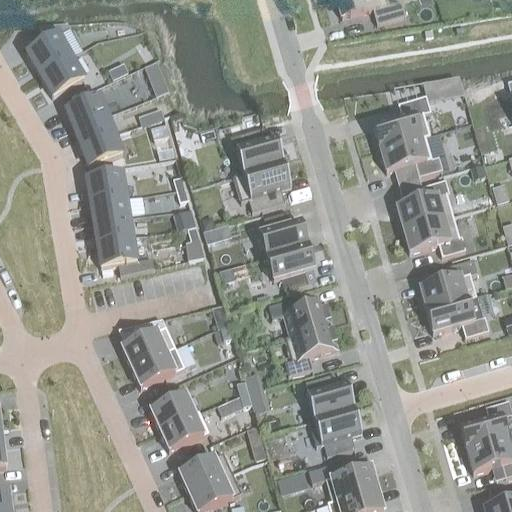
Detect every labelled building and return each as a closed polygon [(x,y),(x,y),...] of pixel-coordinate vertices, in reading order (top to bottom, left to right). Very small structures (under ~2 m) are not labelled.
[(387,0),(337,0),(334,1),(341,24),(372,15),(372,17),(376,30),(405,22),(400,6),(390,9),(387,0)] [(57,41),(26,59),(39,81),(70,63),(57,41)] [(70,63),(39,81),(52,103),(83,85),(70,63)] [(123,68),(108,75),(112,84),(128,77),(123,68)] [(431,88),(421,89),(424,97),(425,102),(427,107),(436,106),(433,95),(431,88)] [(401,124),(372,132),(379,155),(424,142),(425,143),(429,142),(423,119),(430,117),(427,107),(425,102),(397,110),(401,124)] [(99,103),(65,116),(73,136),(106,122),(99,103)] [(160,114),(149,118),(152,128),(164,124),(160,114)] [(106,122),(73,136),(80,154),(114,140),(106,122)] [(262,134),(229,143),(233,156),(235,156),(240,175),(242,179),(282,167),(275,143),(266,146),(262,134)] [(114,140),(80,154),(88,173),(121,160),(114,140)] [(424,142),(379,155),(385,178),(415,169),(418,183),(442,176),(438,163),(431,165),(425,143),(424,142)] [(242,179),(232,182),(240,208),(247,205),(251,218),(284,208),(280,196),(290,193),(282,167),(242,179)] [(121,179),(85,185),(89,210),(125,205),(121,179)] [(180,183),(172,185),(176,196),(183,194),(180,183)] [(424,205),(395,213),(402,236),(452,221),(447,204),(446,200),(448,199),(444,186),(421,193),(424,205)] [(183,194),(176,196),(179,208),(187,206),(183,194)] [(125,205),(89,210),(93,230),(128,224),(125,205)] [(261,238),(259,239),(266,263),(306,251),(299,227),(290,230),(286,218),(263,224),(266,236),(261,238)] [(452,221),(402,236),(408,259),(437,250),(441,262),(464,256),(461,242),(458,243),(452,221)] [(212,222),(201,224),(204,235),(215,232),(212,222)] [(128,224),(93,230),(96,249),(131,243),(128,224)] [(194,233),(186,235),(190,246),(198,244),(194,233)] [(210,236),(203,238),(206,250),(213,248),(210,236)] [(131,243),(96,249),(100,274),(117,271),(119,282),(153,274),(151,265),(135,268),(131,243)] [(306,251),(266,263),(272,287),(280,284),(282,292),(284,297),(307,290),(304,278),(313,275),(306,251)] [(445,286),(419,294),(425,317),(475,302),(469,280),(474,278),(471,267),(446,274),(449,285),(445,286)] [(230,273),(218,276),(222,288),(233,285),(230,273)] [(475,302),(425,317),(432,339),(461,331),(464,344),(488,337),(484,323),(481,324),(475,302)] [(291,305),(267,312),(271,325),(283,322),(285,330),(288,343),(289,344),(330,332),(329,329),(323,309),(294,317),(291,305)] [(124,351),(121,353),(130,374),(174,354),(165,333),(161,326),(161,325),(133,331),(139,345),(124,351)] [(227,332),(219,334),(222,346),(231,344),(227,332)] [(290,366),(283,368),(287,382),(311,375),(307,363),(336,355),(330,332),(289,344),(288,343),(284,344),(290,366)] [(174,354),(130,374),(139,394),(155,387),(160,397),(193,382),(188,372),(183,374),(183,373),(175,355),(174,354)] [(333,380),(304,388),(308,400),(305,401),(312,425),(312,426),(353,414),(346,389),(336,392),(333,380)] [(244,387),(236,390),(242,413),(251,410),(248,398),(244,387)] [(184,400),(149,416),(158,436),(193,421),(184,400)] [(488,425),(459,434),(465,456),(511,443),(505,422),(511,420),(508,406),(484,413),(488,425)] [(312,425),(308,426),(315,452),(322,450),(326,463),(354,454),(351,442),(360,439),(353,414),(312,426),(312,425)] [(193,421),(158,436),(168,457),(203,441),(207,439),(198,419),(193,421)] [(257,432),(246,435),(250,449),(260,446),(257,432)] [(511,443),(465,456),(472,479),(501,471),(504,483),(511,480),(511,443),(511,444),(511,443)] [(222,459),(178,479),(187,499),(231,479),(222,459)] [(337,468),(309,476),(313,489),(324,485),(331,507),(331,508),(376,495),(370,472),(344,480),(341,480),(341,481),(337,468)] [(303,477),(276,485),(281,501),(308,493),(303,477)] [(231,479),(187,499),(192,511),(213,511),(241,500),(231,479)] [(511,506),(490,511),(511,511),(511,492),(507,494),(511,506)] [(10,511),(8,495),(0,496),(0,511),(10,511)] [(327,511),(381,511),(376,495),(331,508),(331,507),(326,509),(327,511)]
